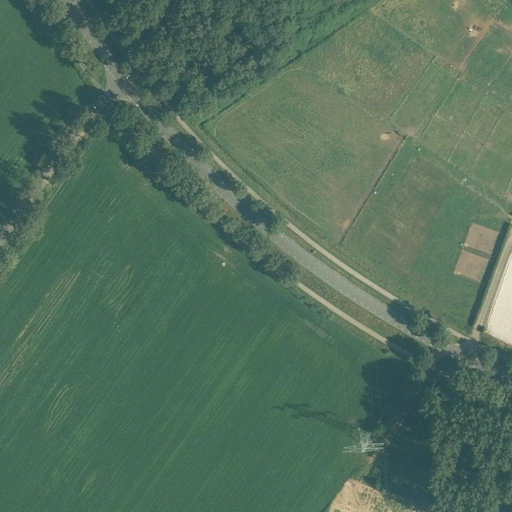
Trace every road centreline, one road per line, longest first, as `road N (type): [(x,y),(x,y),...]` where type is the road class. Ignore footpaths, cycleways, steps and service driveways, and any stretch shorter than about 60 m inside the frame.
road 1 (secondary): [(511,378),(450,352),(288,246),(182,148),(123,80)]
road 2 (unclassified): [(0,238),(106,98)]
